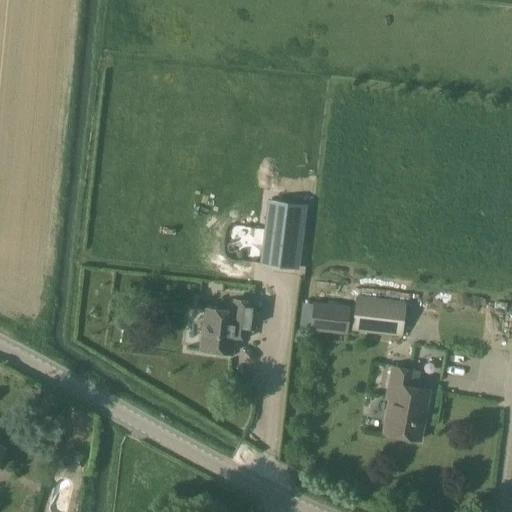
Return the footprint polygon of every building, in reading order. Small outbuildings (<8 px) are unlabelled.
[(268,201),(260,264),(298,268),(306,205),(268,201)] [(356,296),(352,330),(401,336),(405,302),(356,296)] [(206,307),(200,349),(232,353),(235,328),(249,329),(253,301),(235,299),(233,311),(206,307)] [(313,302),(310,330),(347,334),(350,306),(313,302)] [(390,399),(384,433),(420,440),(429,389),(413,386),(416,371),(393,366),(387,398),(390,399)] [(83,456),(71,449),(63,462),(75,469),(83,456)]
